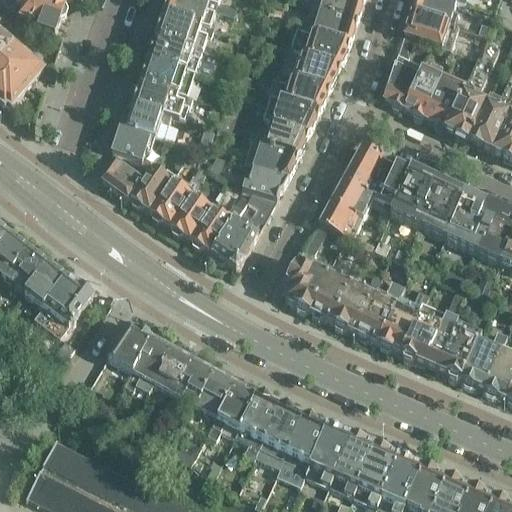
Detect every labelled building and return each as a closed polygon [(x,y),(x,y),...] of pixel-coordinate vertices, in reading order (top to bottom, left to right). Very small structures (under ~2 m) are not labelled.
[(17,0),(15,7),(23,9),(19,23),(25,26),(32,28),(39,31),(37,37),(54,43),(55,43),(61,22),(65,20),(67,14),(65,11),(65,9),(38,0),(17,0)] [(38,0),(65,9),(68,0),(38,0)] [(164,14),(163,20),(210,34),(215,19),(234,24),(236,16),(217,11),(181,0),(169,0),(168,4),(165,6),(163,11),(164,14)] [(181,0),(217,11),(220,0),(181,0)] [(320,16),(319,16),(357,28),(364,4),(350,0),(314,0),(311,13),(320,16)] [(427,0),(416,0),(410,19),(449,31),(454,33),(459,18),(454,16),(456,9),(427,0)] [(427,0),(456,9),(456,8),(466,11),(468,0),(475,0),(485,3),(486,0),(427,0)] [(273,2),(270,13),(282,17),(286,6),(273,2)] [(303,37),(310,39),(350,52),(357,28),(319,16),(320,16),(311,13),(303,37)] [(252,30),(255,22),(243,18),(240,26),(252,30)] [(403,42),(414,45),(442,54),(451,57),(458,34),(454,33),(449,31),(410,19),(408,27),(403,42)] [(157,38),(155,42),(202,57),(207,42),(210,43),(213,35),(210,34),(163,20),(160,27),(157,30),(155,35),(157,38)] [(32,28),(25,26),(18,33),(24,38),(32,28)] [(0,66),(16,48),(4,37),(5,36),(0,31),(0,66)] [(477,41),(487,44),(489,35),(480,32),(477,41)] [(294,61),(299,62),(340,75),(347,59),(350,52),(310,39),(308,46),(299,44),(294,61)] [(149,61),(148,65),(195,80),(202,57),(155,42),(153,51),(149,53),(148,58),(149,61)] [(387,94),(383,106),(390,109),(392,113),(397,116),(401,114),(403,115),(418,81),(422,73),(407,67),(414,45),(403,42),(398,62),(395,70),(387,94)] [(62,45),(55,43),(54,43),(50,54),(58,56),(62,45)] [(0,106),(5,111),(8,108),(12,111),(45,73),(16,48),(0,66),(0,106)] [(461,100),(445,135),(444,137),(468,148),(486,110),(489,102),(480,98),(499,56),(485,49),(465,92),(462,99),(461,100)] [(245,71),(248,63),(236,59),(233,66),(245,71)] [(290,84),(289,85),(329,97),(340,75),(299,62),(297,69),(289,67),(284,82),(290,84)] [(257,75),(260,67),(248,63),(245,71),(257,75)] [(142,84),(141,87),(178,100),(187,102),(195,80),(148,65),(145,74),(142,76),(140,81),(142,84)] [(418,81),(403,115),(412,119),(413,123),(418,125),(422,124),(424,125),(443,83),(422,73),(418,81)] [(227,77),(225,86),(236,90),(240,80),(227,77)] [(486,110),(468,148),(491,159),(508,120),(511,112),(511,79),(499,106),(490,101),(489,102),(486,110)] [(243,95),(248,82),(241,80),(236,93),(243,95)] [(280,105),(280,107),(319,120),(329,97),(289,85),(277,81),(270,103),(280,105)] [(443,83),(424,125),(433,129),(434,133),(440,135),(444,134),(445,135),(461,100),(465,92),(443,83)] [(133,111),(172,123),(185,127),(190,112),(184,110),(187,102),(178,100),(141,87),(138,97),(134,99),(133,104),(134,108),(133,111)] [(233,100),(236,93),(224,89),(221,96),(233,100)] [(263,127),(270,129),(309,142),(319,120),(280,107),(271,104),(263,127)] [(125,120),(121,132),(155,143),(164,146),(172,123),(133,111),(131,118),(125,120)] [(221,125),(225,115),(214,111),(211,121),(221,125)] [(511,112),(508,120),(491,159),(511,169),(511,112)] [(230,141),(240,118),(227,114),(217,136),(230,141)] [(254,149),(259,151),(298,164),(309,142),(270,129),(267,137),(259,135),(254,149)] [(155,143),(121,132),(112,159),(142,168),(146,170),(151,172),(153,173),(158,165),(145,161),(146,155),(151,156),(155,143)] [(206,161),(214,137),(201,133),(194,156),(206,161)] [(228,141),(227,140),(217,137),(213,147),(224,151),(228,141)] [(253,174),(288,184),(289,184),(298,164),(259,151),(254,149),(252,149),(244,172),(252,174),(253,174)] [(362,152),(343,188),(374,202),(374,201),(381,204),(387,189),(373,182),(383,162),(362,152)] [(183,167),(189,159),(182,154),(177,163),(183,167)] [(133,178),(112,164),(106,172),(109,173),(103,181),(102,188),(126,206),(129,205),(129,204),(151,172),(146,170),(141,177),(136,173),(133,178)] [(387,189),(381,204),(380,204),(385,207),(394,211),(410,174),(397,169),(387,189)] [(151,172),(129,204),(130,205),(131,209),(136,213),(140,212),(151,219),(173,187),(176,182),(167,176),(164,181),(151,172)] [(176,182),(173,187),(151,219),(152,224),(157,227),(161,226),(170,233),(192,200),(207,178),(200,173),(188,191),(176,182)] [(244,197),(254,200),(275,207),(279,197),(282,194),(288,184),(253,174),(248,173),(243,188),(244,189),(242,196),(243,197),(244,197)] [(394,211),(391,217),(390,220),(420,234),(427,218),(421,216),(425,207),(421,205),(429,185),(420,181),(420,179),(410,174),(394,211)] [(427,218),(420,234),(442,244),(462,201),(460,200),(459,197),(453,195),(451,196),(429,185),(421,205),(425,207),(421,216),(427,218)] [(343,188),(331,211),(363,226),(374,202),(343,188)] [(213,215),(191,247),(192,247),(192,251),(200,256),(203,254),(213,261),(237,225),(250,205),(254,200),(244,197),(237,208),(236,208),(229,219),(226,223),(213,215)] [(170,233),(171,234),(172,239),(177,242),(181,241),(190,247),(191,246),(191,247),(213,215),(192,200),(170,233)] [(237,225),(213,261),(214,261),(214,265),(221,270),(224,268),(236,276),(240,275),(243,269),(244,268),(259,241),(259,240),(277,207),(275,207),(254,200),(250,205),(259,210),(252,222),(253,223),(247,232),(237,225)] [(462,201),(442,244),(475,259),(482,244),(476,241),(480,231),(475,229),(483,210),(474,206),(473,204),(469,202),(467,203),(462,201)] [(391,217),(394,211),(385,207),(382,214),(391,217)] [(482,244),(475,259),(497,269),(511,235),(511,220),(508,219),(505,220),(483,210),(475,229),(480,231),(476,241),(482,244)] [(319,231),(327,235),(344,243),(353,247),(355,242),(363,226),(331,211),(319,231)] [(314,260),(327,235),(319,231),(306,255),(314,260)] [(0,255),(12,241),(11,237),(5,233),(0,233),(0,255)] [(511,235),(497,269),(511,274),(511,235)] [(12,241),(0,255),(0,280),(7,286),(30,256),(27,254),(26,250),(20,245),(16,245),(13,243),(12,241)] [(375,251),(355,242),(353,247),(353,248),(372,257),(375,251)] [(372,257),(372,258),(380,261),(384,250),(376,247),(375,251),(372,257)] [(394,254),(389,266),(400,270),(405,259),(394,254)] [(30,256),(7,286),(25,300),(48,269),(47,268),(45,264),(39,260),(35,260),(30,256)] [(409,274),(413,262),(405,259),(400,270),(409,274)] [(282,295),(284,296),(287,298),(284,306),(295,312),(297,316),(303,319),(307,317),(309,318),(327,281),(330,274),(331,273),(303,260),(299,268),(297,268),(282,295)] [(48,269),(25,300),(43,314),(67,283),(66,283),(65,279),(59,274),(54,274),(48,269)] [(349,292),(331,328),(333,329),(335,334),(341,337),(345,335),(355,339),(372,302),(375,295),(383,277),(374,273),(366,291),(352,284),(349,292)] [(327,281),(309,318),(310,319),(311,320),(312,323),(318,326),(322,324),(331,328),(349,292),(352,284),(330,274),(327,281)] [(493,284),(481,279),(474,301),(484,305),(493,284)] [(67,283),(43,314),(50,319),(42,331),(59,344),(67,332),(69,333),(92,302),(91,301),(90,297),(84,293),(79,293),(67,283)] [(372,302),(355,339),(356,340),(358,344),(364,347),(368,346),(377,350),(394,313),(398,305),(375,295),(372,302)] [(394,313),(377,350),(379,351),(380,352),(380,355),(387,358),(391,356),(400,360),(417,324),(421,316),(423,316),(430,301),(419,296),(411,311),(398,305),(394,313)] [(472,302),(461,297),(449,325),(460,330),(472,302)] [(511,307),(499,302),(495,311),(511,318),(511,307)] [(417,324),(400,360),(402,361),(403,365),(411,368),(414,366),(436,376),(445,357),(431,352),(440,333),(441,334),(445,326),(423,316),(421,316),(417,324)] [(445,357),(436,376),(448,381),(448,384),(456,388),(460,386),(461,386),(476,349),(480,341),(458,331),(445,325),(445,326),(441,334),(440,333),(431,352),(445,357)] [(107,363),(108,364),(132,377),(152,344),(150,338),(144,335),(138,336),(129,332),(112,358),(111,357),(107,363)] [(476,349),(461,386),(460,389),(467,394),(474,395),(482,398),(499,359),(502,351),(506,343),(497,340),(494,347),(480,341),(476,349)] [(10,341),(4,348),(14,355),(19,348),(10,341)] [(64,343),(47,368),(57,376),(75,351),(64,343)] [(152,344),(132,377),(133,377),(125,391),(134,396),(136,391),(149,398),(154,389),(173,356),(172,356),(171,349),(165,346),(158,348),(152,344)] [(499,359),(482,398),(485,400),(489,404),(492,404),(496,404),(497,405),(498,403),(505,406),(511,389),(511,355),(502,351),(499,359)] [(173,356),(154,389),(175,401),(193,367),(192,361),(186,358),(180,360),(173,356)] [(193,367),(175,401),(196,412),(215,379),(213,373),(207,370),(201,372),(193,368),(193,367)] [(0,377),(0,391),(8,397),(15,387),(0,377)] [(215,379),(196,412),(217,424),(236,391),(234,384),(228,381),(222,383),(215,379)] [(236,391),(217,424),(208,441),(217,445),(222,437),(235,444),(238,436),(257,401),(255,396),(249,392),(243,395),(236,391)] [(89,393),(82,403),(93,410),(99,400),(89,393)] [(257,401),(238,436),(235,444),(250,451),(245,460),(254,464),(258,456),(262,447),(279,412),(272,409),(270,403),(264,400),(258,403),(257,402),(257,401)] [(279,412),(262,447),(258,456),(282,467),(286,459),(303,423),(294,419),(295,416),(284,410),(282,413),(279,412)] [(167,413),(161,424),(168,428),(174,417),(167,413)] [(303,423),(286,459),(282,467),(296,474),(293,481),(296,482),(282,511),(293,511),(306,483),(310,470),(325,433),(318,430),(316,424),(310,421),(304,423),(303,423)] [(325,433),(310,470),(306,483),(327,492),(332,483),(349,443),(341,440),(339,434),(333,431),(327,434),(325,433)] [(349,443),(332,483),(327,492),(352,503),(356,494),(373,453),(364,449),(363,445),(356,442),(351,444),(349,443)] [(66,511),(90,467),(56,449),(27,503),(44,511),(66,511)] [(373,453),(356,494),(352,503),(372,511),(374,511),(378,504),(396,463),(388,460),(387,455),(380,452),(376,454),(373,453)] [(188,454),(181,467),(190,472),(195,463),(197,460),(188,454)] [(396,463),(378,504),(374,511),(403,511),(420,473),(412,470),(411,465),(404,462),(399,464),(396,463)] [(139,511),(147,496),(90,467),(66,511),(139,511)] [(420,473),(403,511),(432,511),(444,484),(437,481),(435,476),(428,472),(423,475),(420,473)] [(218,477),(211,474),(206,481),(213,485),(218,477)] [(444,484),(432,511),(460,511),(467,494),(461,491),(459,486),(451,483),(447,485),(444,484)] [(467,494),(460,511),(489,511),(492,505),(485,501),(484,496),(475,493),(471,496),(467,494)] [(177,511),(147,496),(139,511),(177,511)] [(314,500),(310,510),(315,511),(318,511),(322,504),(314,500)] [(492,505),(489,511),(511,511),(509,511),(507,507),(499,503),(495,506),(492,505)]
